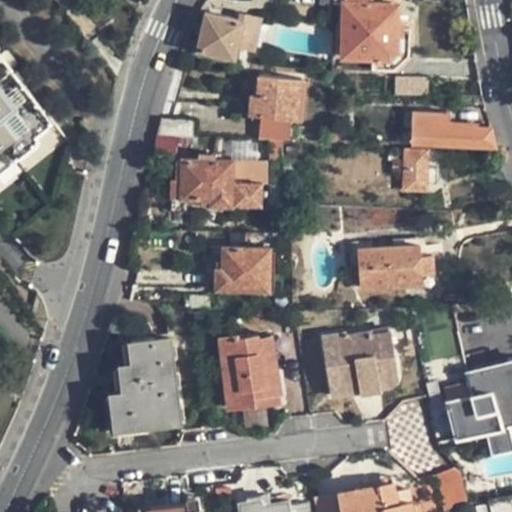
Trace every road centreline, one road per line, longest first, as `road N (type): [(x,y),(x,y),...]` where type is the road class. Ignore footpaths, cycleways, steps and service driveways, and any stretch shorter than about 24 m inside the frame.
road 1 (secondary): [(27,477),(95,284),(137,96),(180,0)]
road 2 (residential): [(27,477),(417,435)]
